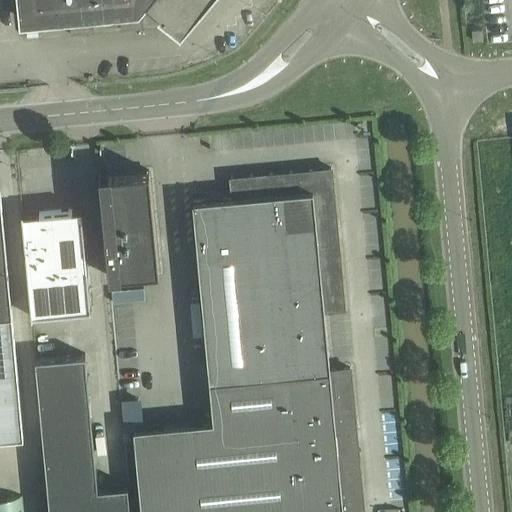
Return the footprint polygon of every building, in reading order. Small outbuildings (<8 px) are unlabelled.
[(18,0),(20,18),(140,7),(145,0),(148,0),(161,10),(180,26),(202,0),(18,0)] [(119,24),(118,11),(93,13),(94,27),(119,24)] [(482,29),(472,30),(473,40),(483,39),(482,29)] [(259,254),(198,260),(204,321),(325,310),(345,308),(331,167),(251,175),(259,254)] [(109,276),(110,276),(110,274),(159,269),(149,170),(101,175),(100,173),(99,173),(109,276)] [(259,254),(251,175),(231,177),(233,197),(193,200),(198,260),(259,254)] [(0,437),(23,436),(0,191),(0,437)] [(33,314),(91,308),(82,208),(23,213),(23,211),(22,211),(31,316),(33,316),(33,314)] [(330,369),(325,310),(204,321),(210,380),(270,374),(330,369)] [(85,354),(35,359),(49,511),(129,511),(127,485),(98,488),(85,354)] [(350,367),(330,369),(270,374),(277,445),(357,437),(350,367)] [(270,374),(210,380),(214,420),(134,428),(141,511),(316,511),(363,508),(357,437),(277,445),(270,374)]
